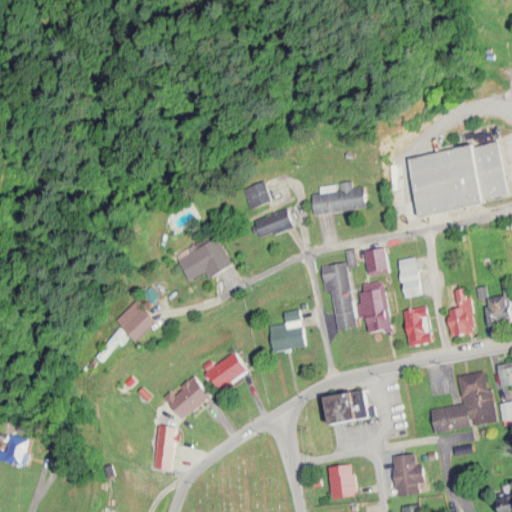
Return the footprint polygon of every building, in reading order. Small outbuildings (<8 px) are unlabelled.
[(511,36),(511,0),(497,0),(497,37),(511,36)] [(409,153),(479,136),(480,143),(504,137),(511,169),(511,190),(492,195),(493,202),(425,218),(409,153)] [(247,187),(256,207),(277,198),(267,178),(247,187)] [(321,212),(374,205),(371,184),(357,186),(356,178),(342,180),(342,182),(323,184),(324,190),(318,191),(321,212)] [(266,237),(300,224),(293,204),(259,217),(266,237)] [(194,286),(181,267),(220,240),(240,270),(216,286),(209,276),(194,286)] [(395,268),(388,244),(368,250),(375,274),(395,268)] [(331,289),(338,288),(344,327),(362,325),(351,259),(326,263),(331,289)] [(411,296),(430,290),(423,266),(404,271),(411,296)] [(389,285),(362,290),(366,315),(373,314),(376,330),(397,326),(389,285)] [(463,304),(453,306),(458,333),(481,329),(473,285),(460,287),(463,304)] [(511,320),(511,290),(489,293),(492,322),(511,320)] [(117,319),(137,298),(160,320),(139,341),(117,319)] [(278,349),(312,344),(308,315),(274,320),(278,349)] [(253,366),(239,348),(210,369),(225,388),(253,366)] [(511,360),(500,363),(505,384),(511,382),(511,360)] [(501,419),(492,367),(463,372),(468,401),(436,406),(439,430),(501,419)] [(175,388),(168,394),(187,417),(216,393),(199,372),(177,390),(175,388)] [(334,395),(340,423),(380,415),(374,387),(334,395)] [(180,444),(182,425),(162,422),(160,442),(180,444)] [(13,448),(5,446),(3,457),(34,464),(40,437),(16,432),(13,448)] [(424,490),(423,481),(431,480),(428,462),(422,464),(420,450),(398,454),(404,493),(424,490)] [(359,462),(335,464),(337,496),(362,494),(359,462)] [(407,511),(426,511),(425,502),(407,504),(407,511)]
